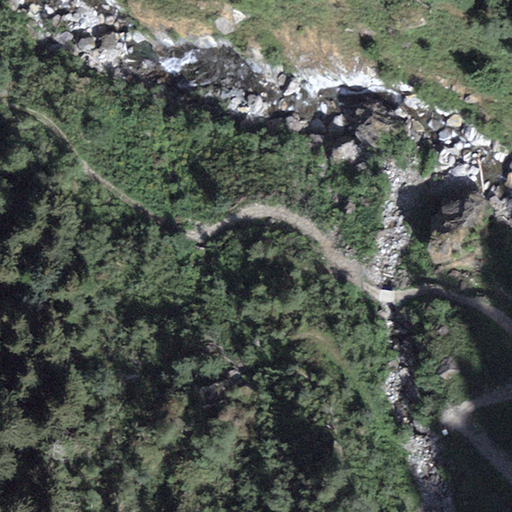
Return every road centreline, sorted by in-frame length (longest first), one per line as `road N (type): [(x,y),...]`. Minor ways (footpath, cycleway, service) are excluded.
road 1 (track): [(0,102),(45,123),(114,196),(194,236),(258,210),(311,232),(349,280),(389,300),(423,292),(485,308),(511,331)]
road 2 (track): [(511,393),(456,412),(453,423),(511,477)]
